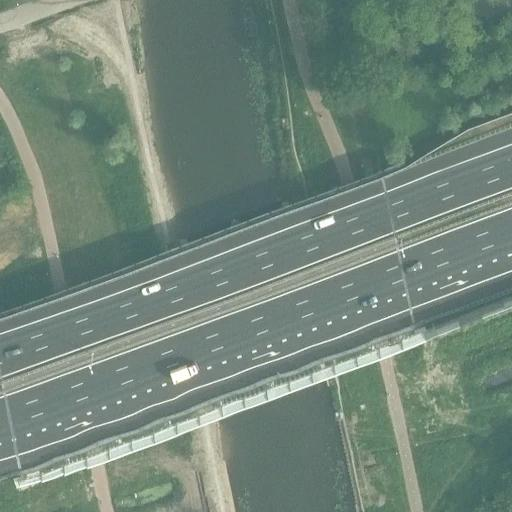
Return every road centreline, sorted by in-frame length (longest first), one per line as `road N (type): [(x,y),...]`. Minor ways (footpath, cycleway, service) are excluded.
road 1 (motorway): [(0,423),(511,232)]
road 2 (motorway): [(511,170),(0,358)]
